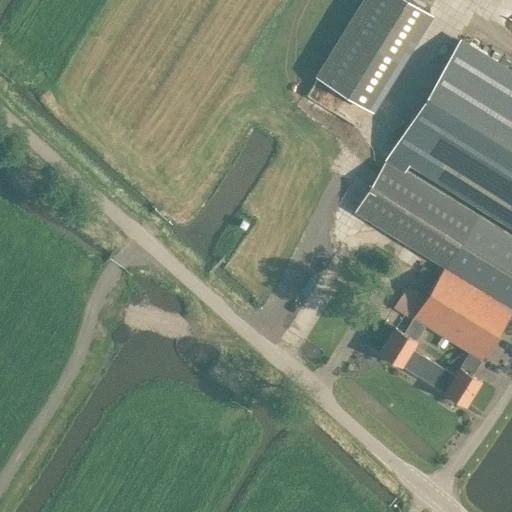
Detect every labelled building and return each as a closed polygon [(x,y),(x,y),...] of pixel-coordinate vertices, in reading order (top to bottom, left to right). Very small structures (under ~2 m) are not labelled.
[(423,0),(364,0),(319,74),(376,108),(437,9),(423,0)] [(511,68),(463,38),(355,213),(393,238),(445,271),(447,272),(419,315),(431,322),(435,324),(472,348),(484,356),(511,311),(511,68)] [(404,284),(396,297),(416,308),(423,295),(404,284)] [(431,322),(419,315),(409,330),(401,325),(384,351),(404,364),(405,363),(415,347),(431,322)] [(415,347),(405,363),(445,389),(445,390),(465,402),(481,377),(473,372),(484,356),(472,348),(456,372),(415,347)]
